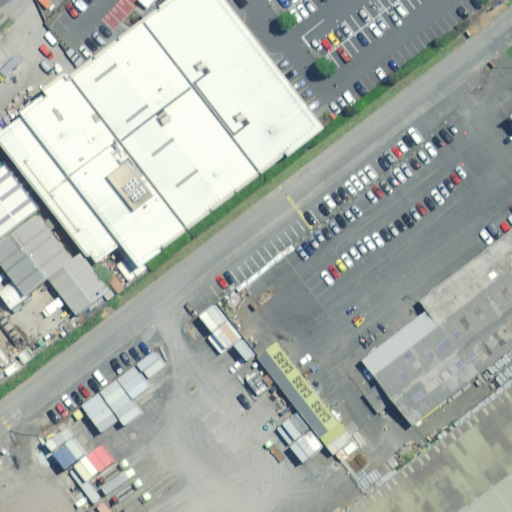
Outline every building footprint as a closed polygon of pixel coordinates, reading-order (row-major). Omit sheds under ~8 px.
[(211,0),(167,0),(14,119),(117,251),(136,275),(317,135),(211,0)] [(140,0),(148,8),(155,0),(140,0)] [(117,251),(14,119),(0,129),(0,149),(94,269),(117,251)] [(0,237),(33,212),(0,169),(0,237)] [(67,268),(29,220),(0,243),(0,277),(20,304),(43,286),(67,268)] [(396,401),(415,426),(511,351),(511,233),(423,302),(430,312),(365,362),(377,377),(380,381),(362,395),(378,415),(396,401)] [(78,259),(67,268),(43,286),(69,320),(105,293),(78,259)] [(279,343),(259,359),(337,455),(357,438),(279,343)] [(511,511),(511,383),(349,511),(511,511)]
